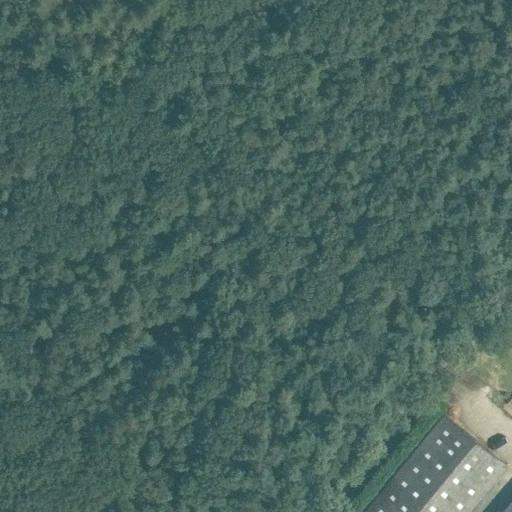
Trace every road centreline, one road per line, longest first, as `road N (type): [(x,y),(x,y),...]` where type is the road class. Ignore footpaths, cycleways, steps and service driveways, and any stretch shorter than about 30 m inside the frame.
road 1 (track): [(180,511),(234,336),(228,300),(164,229),(362,0)]
road 2 (track): [(295,511),(511,289)]
road 3 (unclassified): [(0,413),(91,511)]
